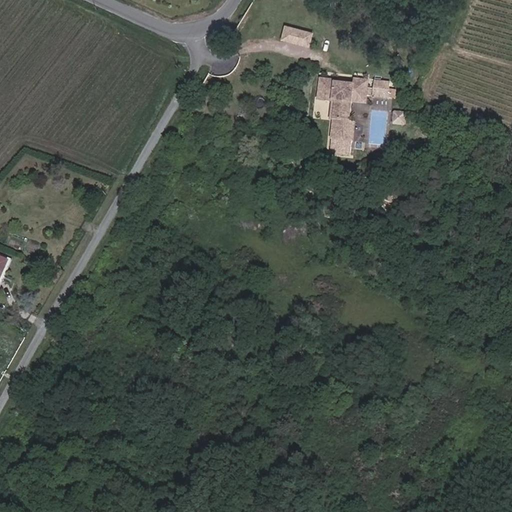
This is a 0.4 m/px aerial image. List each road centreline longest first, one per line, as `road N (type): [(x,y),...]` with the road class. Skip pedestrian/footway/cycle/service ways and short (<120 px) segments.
road 1 (unclassified): [(208,52),(0,416)]
road 2 (unclassified): [(208,52),(97,0)]
